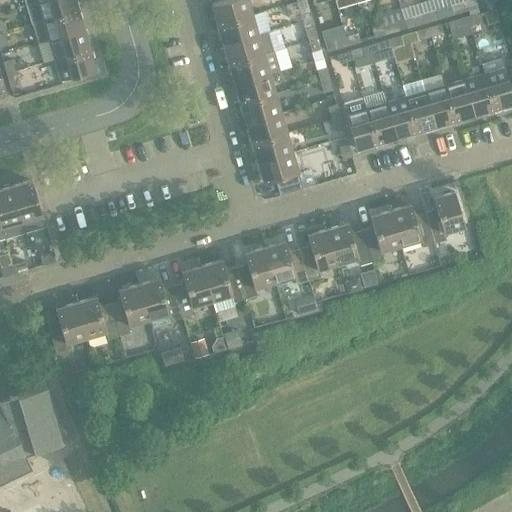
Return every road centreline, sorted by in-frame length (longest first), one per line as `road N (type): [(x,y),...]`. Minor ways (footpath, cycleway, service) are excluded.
road 1 (residential): [(249,223),(511,147)]
road 2 (residential): [(0,141),(117,109),(135,87),(138,64),(121,0)]
road 3 (residential): [(249,223),(182,0)]
road 4 (residential): [(32,285),(249,223)]
